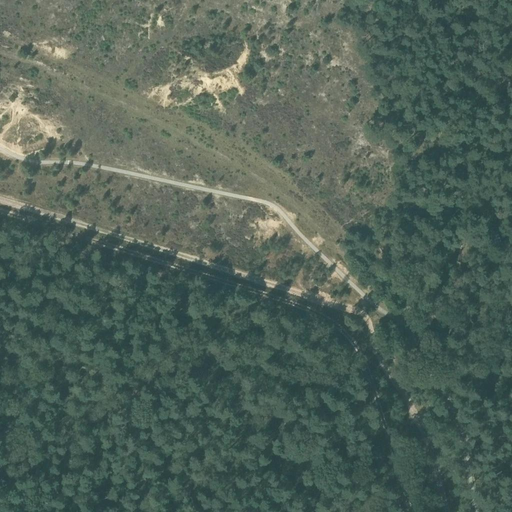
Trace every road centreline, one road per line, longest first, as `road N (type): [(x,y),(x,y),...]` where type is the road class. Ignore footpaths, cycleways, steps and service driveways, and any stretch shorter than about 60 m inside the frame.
road 1 (track): [(0,198),(360,312),(423,434),(446,511)]
road 2 (track): [(410,511),(363,359),(333,321),(0,211)]
road 3 (track): [(134,511),(132,444),(102,377),(0,360)]
road 4 (track): [(113,392),(0,470)]
